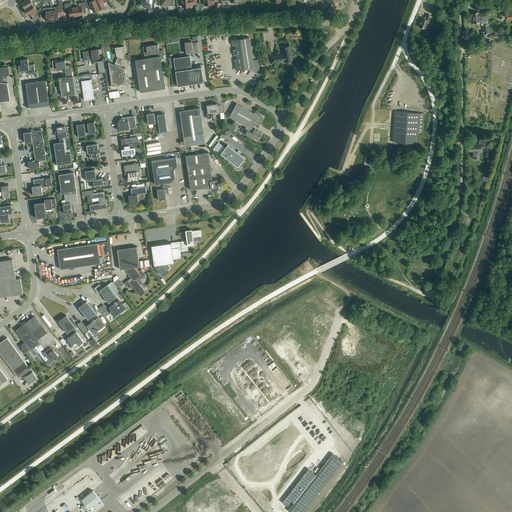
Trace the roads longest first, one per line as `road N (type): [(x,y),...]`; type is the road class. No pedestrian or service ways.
road 1 (track): [(0,424),(122,333),(207,252),(280,160),(345,28)]
road 2 (track): [(463,9),(462,177),(431,298)]
road 3 (unclassified): [(341,315),(311,385),(151,511)]
road 4 (tertiary): [(120,219),(226,200),(280,130),(279,114)]
road 5 (residential): [(279,114),(228,90),(104,108)]
road 6 (residential): [(10,2),(35,29),(120,11),(129,0)]
